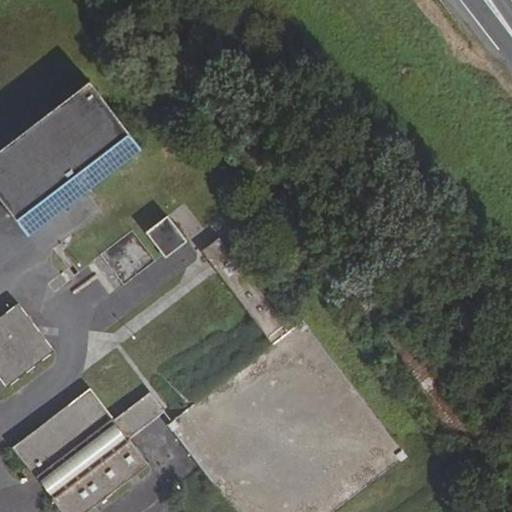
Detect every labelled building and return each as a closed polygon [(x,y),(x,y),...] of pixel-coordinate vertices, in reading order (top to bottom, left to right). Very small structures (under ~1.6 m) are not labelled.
[(89,84),(0,152),(0,200),(28,237),(141,152),(89,84)] [(146,233),(165,259),(187,243),(167,217),(146,233)] [(272,343),(168,425),(235,511),(337,511),(410,457),(285,298),(274,307),(220,238),(201,253),(272,343)] [(134,240),(114,259),(130,276),(151,257),(134,240)] [(18,304),(0,318),(0,379),(7,388),(54,352),(18,304)] [(90,389),(12,448),(36,479),(37,479),(53,499),(52,499),(61,511),(88,511),(150,465),(129,438),(165,412),(150,392),(115,420),(90,389)]
